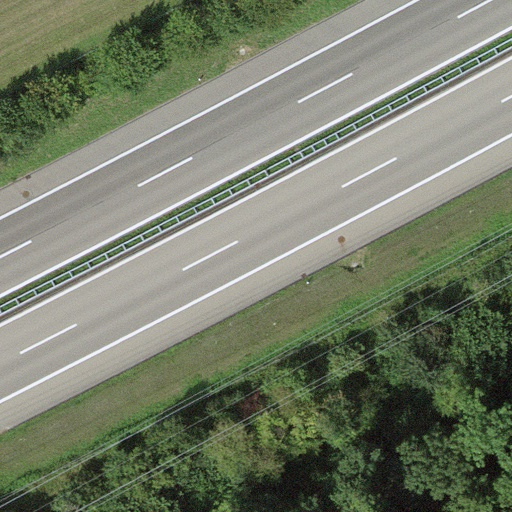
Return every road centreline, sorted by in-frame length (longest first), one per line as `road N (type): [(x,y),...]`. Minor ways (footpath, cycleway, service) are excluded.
road 1 (motorway): [(0,364),(511,97)]
road 2 (motorway): [(495,0),(0,259)]
